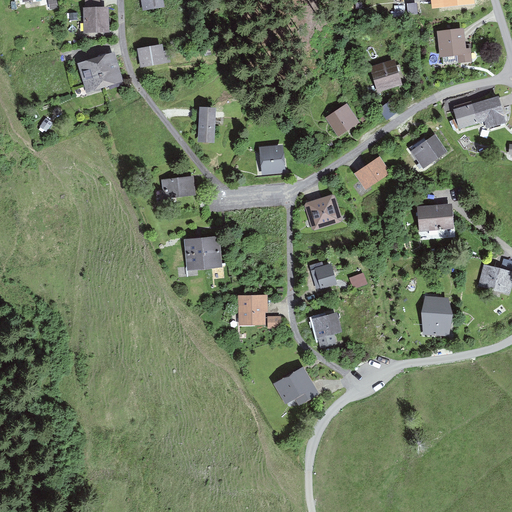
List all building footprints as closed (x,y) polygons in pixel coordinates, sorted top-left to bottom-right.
[(106,10),(86,10),(86,31),(107,31),(106,10)] [(439,34),(442,53),(458,52),(459,62),(471,60),(470,50),(464,51),(462,31),(439,34)] [(162,61),(160,47),(140,51),(143,64),(162,61)] [(111,57),(97,62),(104,83),(118,79),(111,57)] [(104,83),(97,62),(83,66),(89,87),(104,83)] [(405,81),(400,64),(395,66),(393,62),(372,69),(379,90),(405,81)] [(477,92),(453,97),(454,104),(479,99),(477,92)] [(477,117),(488,114),(492,125),(504,122),(502,114),(506,113),(504,107),(501,108),(498,98),(455,110),(461,128),(478,123),(477,117)] [(387,119),(398,111),(391,101),(380,110),(387,119)] [(346,107),(329,118),(339,133),(356,122),(346,107)] [(214,111),(201,110),(200,139),(213,139),(214,111)] [(45,128),(53,119),(47,115),(40,124),(45,128)] [(446,152),(435,136),(427,141),(427,143),(413,152),(424,167),(446,152)] [(280,148),(262,150),(265,171),(282,169),(280,148)] [(379,159),(357,174),(366,187),(388,172),(379,159)] [(191,177),(164,180),(166,197),(193,194),(191,177)] [(330,199),(311,205),(317,225),(336,219),(330,199)] [(421,229),(451,226),(449,206),(419,208),(421,229)] [(218,237),(186,240),(189,266),(197,265),(198,268),(212,267),(211,264),(220,263),(218,237)] [(317,288),(335,282),(330,265),(323,267),(321,262),(310,266),(317,288)] [(508,291),(511,275),(511,272),(494,268),(493,271),(485,269),(481,284),(490,287),(490,284),(500,286),(499,289),(508,291)] [(354,288),(366,283),(362,274),(351,278),(354,288)] [(262,298),(241,298),(241,319),(252,319),(252,321),(263,321),(262,298)] [(436,334),(448,334),(449,313),(446,313),(446,302),(426,301),(425,317),(429,318),(429,325),(436,326),(436,334)] [(335,314),(314,319),(322,346),(335,343),(332,333),(340,331),(335,314)] [(280,327),(280,317),(269,317),(269,327),(280,327)] [(300,370),(276,383),(286,401),(300,393),(304,400),(317,393),(309,380),(306,381),(300,370)]
